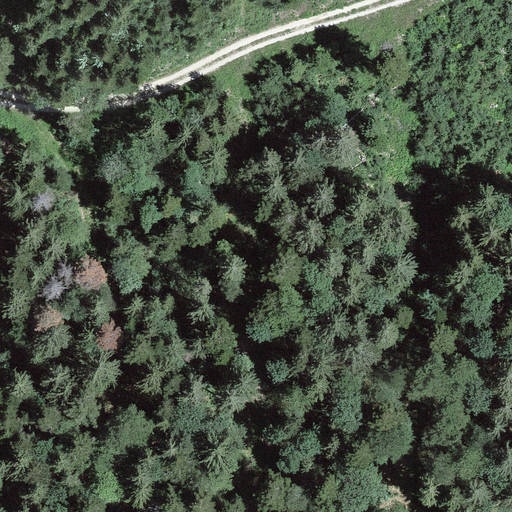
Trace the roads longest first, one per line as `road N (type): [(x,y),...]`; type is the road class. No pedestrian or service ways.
road 1 (track): [(0,3),(25,103),(71,169),(96,243),(115,353),(101,427),(61,511)]
road 2 (track): [(0,98),(123,100),(281,33),(388,0)]
